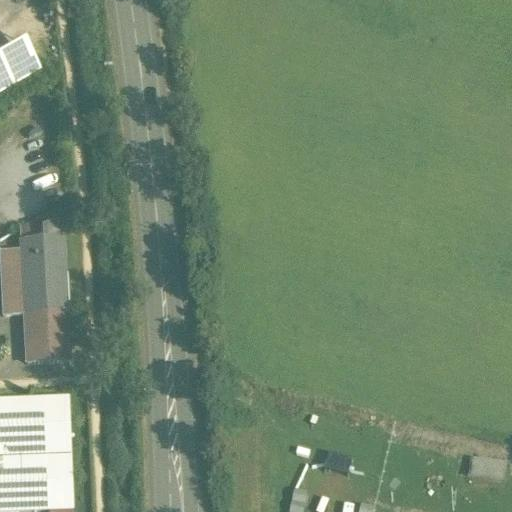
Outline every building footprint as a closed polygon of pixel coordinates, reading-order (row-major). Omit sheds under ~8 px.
[(0,59),(0,95),(39,73),(23,46),(0,59)] [(61,223),(41,234),(41,244),(62,243),(61,223)] [(41,244),(20,246),(21,255),(24,319),(66,317),(62,243),(41,244)] [(21,255),(0,256),(0,261),(3,320),(24,319),(21,255)] [(66,317),(24,319),(27,367),(69,365),(66,317)] [(69,402),(0,404),(0,460),(16,460),(71,458),(69,402)] [(72,511),(71,458),(16,460),(17,511),(72,511)] [(17,511),(16,460),(0,460),(0,511),(17,511)]
